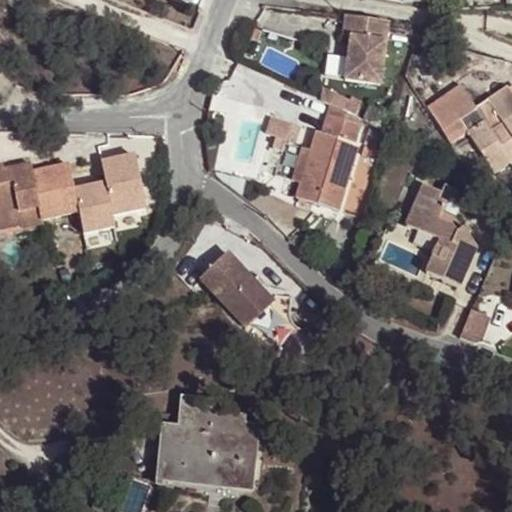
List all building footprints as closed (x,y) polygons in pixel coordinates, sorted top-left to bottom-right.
[(388,23),(345,18),(342,38),(350,38),(345,80),(380,85),(388,23)] [(511,98),(506,89),(474,110),(483,123),(467,134),(494,174),(511,163),(506,155),(511,151),(511,98)] [(297,199),(340,212),(360,146),(355,144),(362,120),(330,106),(321,134),(316,133),(311,152),(301,185),(297,199)] [(370,108),(362,120),(384,133),(391,121),(370,108)] [(459,120),(467,134),(483,123),(474,110),(459,120)] [(292,182),(301,185),(311,152),(302,149),(292,182)] [(69,166),(33,174),(30,166),(4,171),(3,167),(0,167),(0,230),(22,226),(19,213),(39,209),(41,221),(79,213),(69,166)] [(460,289),(477,250),(464,230),(457,234),(453,227),(439,221),(447,204),(439,200),(441,194),(423,187),(405,226),(440,242),(432,259),(437,261),(430,276),(460,289)] [(39,209),(19,213),(22,226),(23,229),(42,225),(39,209)] [(267,295),(228,254),(200,280),(247,329),(267,310),(275,303),(267,295)] [(426,274),(430,276),(437,261),(432,259),(426,274)] [(292,298),(267,295),(275,303),(267,310),(291,313),(292,298)] [(477,310),(466,337),(484,344),(495,317),(477,310)] [(243,427),(244,418),(212,415),(214,404),(183,400),(182,417),(186,418),(185,430),(180,429),(164,428),(160,472),(182,475),(181,480),(237,486),(243,427)] [(252,488),(258,428),(243,427),(237,486),(252,488)] [(153,511),(163,485),(127,473),(113,511),(153,511)]
